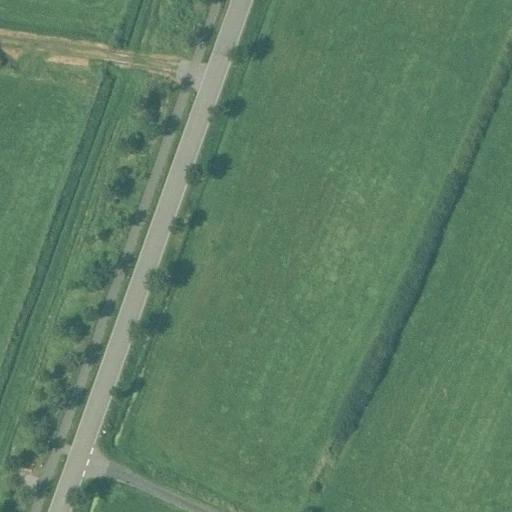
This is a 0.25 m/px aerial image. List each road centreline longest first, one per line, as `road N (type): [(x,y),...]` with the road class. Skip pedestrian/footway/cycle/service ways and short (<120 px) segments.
road 1 (tertiary): [(80,457),(242,0)]
road 2 (unclassified): [(201,511),(80,457)]
